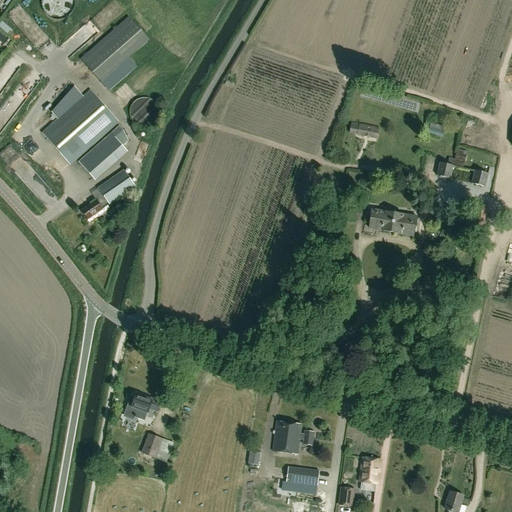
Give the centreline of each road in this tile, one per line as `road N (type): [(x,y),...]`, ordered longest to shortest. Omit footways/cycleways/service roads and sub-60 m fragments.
road 1 (tertiary): [(511,447),(141,330)]
road 2 (unclassified): [(141,330),(149,249),(168,178),(262,0)]
road 3 (unclassified): [(57,511),(96,301)]
road 4 (unknown): [(479,254),(495,213),(485,196),(464,186),(441,188),(424,213),(425,232),(443,246)]
road 5 (unknown): [(459,431),(479,254)]
road 6 (tertiary): [(96,301),(0,187)]
